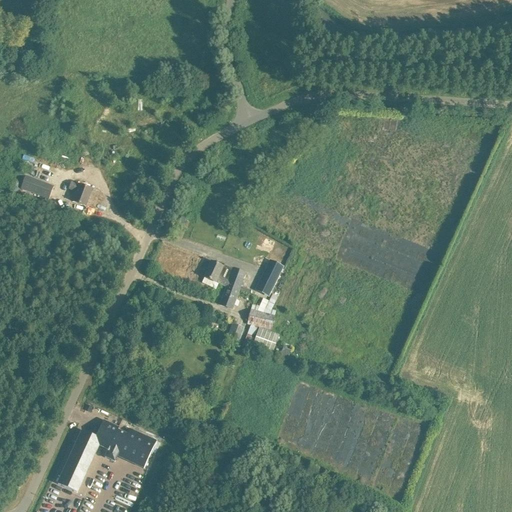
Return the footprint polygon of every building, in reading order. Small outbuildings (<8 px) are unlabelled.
[(54,187),(25,176),(21,188),(49,199),(54,187)] [(73,202),(76,203),(85,207),(91,190),(80,185),(80,186),(72,183),(69,189),(77,192),(73,202)] [(273,288),(283,268),(269,261),(260,281),(273,288)] [(227,286),(238,292),(246,275),(235,270),(230,282),(219,276),(223,267),(212,262),(204,278),(226,288),(227,286)] [(227,286),(226,288),(219,305),(230,310),(238,292),(227,286)] [(251,310),(247,325),(259,328),(262,315),(263,313),(251,310)] [(194,319),(197,313),(192,311),(189,317),(194,319)] [(262,315),(259,328),(271,331),(275,316),(263,313),(262,315)] [(232,323),(227,338),(239,343),(244,328),(232,323)] [(252,348),(272,355),(279,336),(259,328),(252,348)] [(280,358),(288,360),(291,351),(283,348),(280,358)] [(109,450),(117,430),(118,430),(119,428),(103,421),(96,437),(82,431),(58,484),(77,493),(94,457),(99,445),(108,449),(109,450)] [(108,452),(105,458),(115,462),(117,456),(144,469),(156,441),(129,429),(127,434),(118,430),(117,430),(109,450),(108,449),(107,451),(108,452)]
